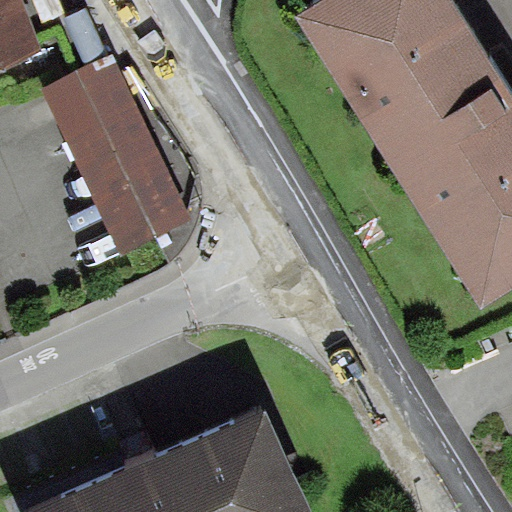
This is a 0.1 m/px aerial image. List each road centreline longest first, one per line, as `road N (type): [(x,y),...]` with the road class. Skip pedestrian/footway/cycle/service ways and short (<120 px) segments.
road 1 (residential): [(0,387),(302,252)]
road 2 (unclassified): [(302,252),(456,511)]
road 3 (unclassified): [(147,0),(302,252)]
